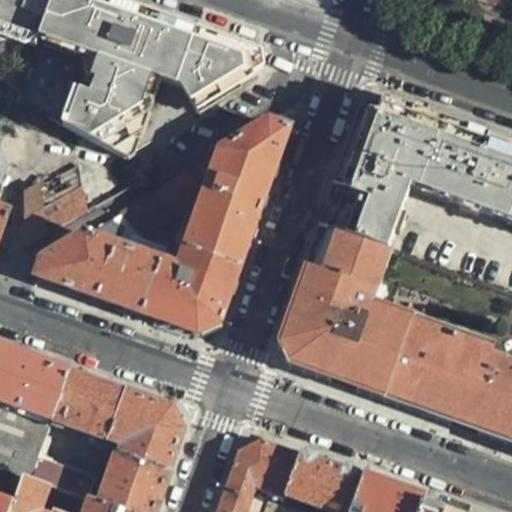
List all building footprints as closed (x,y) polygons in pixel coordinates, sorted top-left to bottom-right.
[(145,14),(104,0),(51,0),(40,32),(26,74),(19,96),(0,87),(0,103),(125,158),(255,77),(252,52),(145,14)] [(0,0),(0,87),(19,96),(26,74),(0,61),(0,18),(40,32),(51,0),(0,0)] [(379,116),(362,110),(346,155),(320,227),(389,252),(411,191),(511,226),(511,145),(479,134),(384,100),(379,116)] [(125,158),(0,103),(0,261),(119,189),(125,158)] [(300,103),(224,150),(217,170),(209,198),(201,195),(187,216),(177,245),(189,250),(182,269),(162,262),(166,250),(132,238),(127,250),(114,245),(126,217),(122,212),(43,261),(36,278),(120,308),(199,336),(221,323),(230,299),(257,224),(300,103)] [(217,170),(224,150),(202,163),(188,172),(199,188),(217,170)] [(199,188),(188,172),(148,196),(122,212),(126,217),(138,234),(175,210),(199,188)] [(389,252),(320,227),(301,282),(386,314),(357,392),(511,446),(511,361),(495,355),(498,346),(378,302),(394,254),(389,252)] [(293,369),(320,378),(324,366),(336,371),(333,382),(357,392),(386,314),(301,282),(278,346),(286,358),(293,369)] [(0,471),(24,479),(31,482),(41,455),(53,421),(70,374),(23,358),(0,349),(0,471)] [(99,384),(70,374),(53,421),(107,441),(124,393),(99,384)] [(152,403),(124,393),(107,441),(119,445),(116,454),(169,473),(182,435),(172,410),(152,403)] [(225,494),(218,511),(282,511),(302,457),(260,442),(239,454),(225,494)] [(154,511),(160,498),(169,473),(116,454),(98,505),(118,511),(154,511)] [(95,474),(41,455),(31,482),(49,488),(86,501),(95,474)] [(302,457),(282,511),(351,511),(363,479),(335,469),(302,457)] [(117,511),(118,511),(98,505),(86,501),(82,511),(41,511),(49,488),(31,482),(24,479),(12,511),(117,511)] [(423,511),(428,502),(401,492),(363,479),(351,511),(423,511)] [(455,511),(428,502),(423,511),(455,511)]
